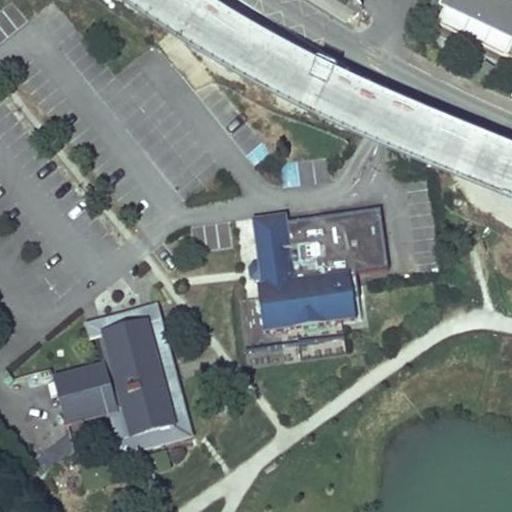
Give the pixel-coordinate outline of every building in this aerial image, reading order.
[(511,0),(447,0),(446,2),(511,34),(511,0)] [(256,167),(273,156),(264,143),(247,155),(256,167)] [(432,155),(415,147),(412,156),(428,163),(432,155)] [(260,288),(256,289),(262,336),(367,322),(361,277),(399,271),(391,211),(298,224),(296,217),(251,223),(257,265),(245,267),(246,275),(248,285),(259,283),(260,288)] [(84,328),(96,372),(110,368),(102,340),(145,328),(173,431),(130,443),(122,414),(108,417),(120,461),(191,441),(172,374),(155,310),(84,328)] [(264,353),(307,347),(369,339),(367,322),(262,336),(264,353)] [(96,372),(59,382),(72,427),(108,417),(122,414),(130,443),(173,431),(145,328),(102,340),(110,368),(96,372)] [(72,427),(59,382),(52,384),(65,429),(72,427)] [(35,464),(45,478),(63,464),(53,450),(35,464)]
